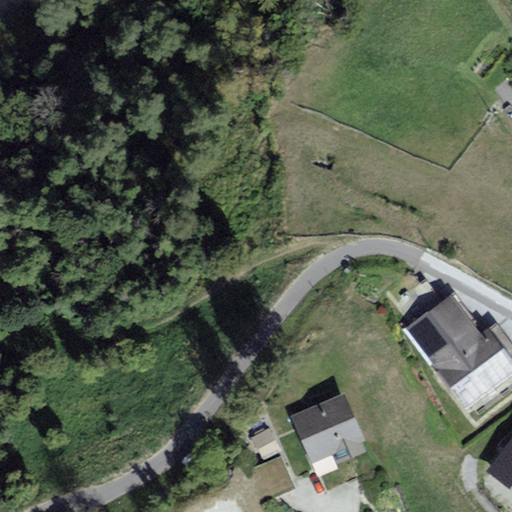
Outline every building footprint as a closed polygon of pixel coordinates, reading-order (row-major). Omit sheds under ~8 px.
[(444,297),(400,330),(460,410),(511,371),(482,331),(474,337),(444,297)] [(335,393),(283,415),(304,467),(356,445),(335,393)] [(262,431),(246,439),(257,462),(273,454),(262,431)] [(511,440),(490,472),(511,487),(511,440)] [(275,456),(249,467),(265,502),(291,490),(275,456)]
